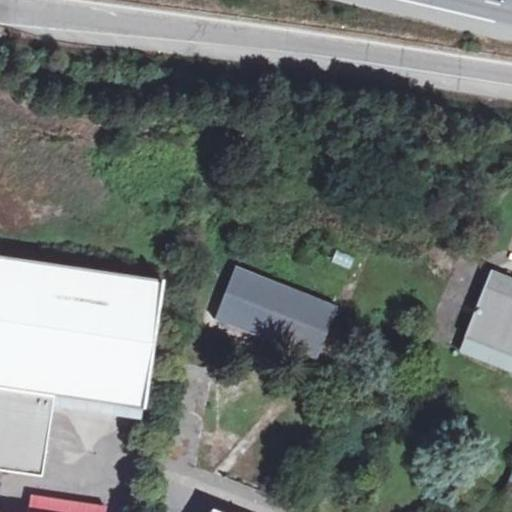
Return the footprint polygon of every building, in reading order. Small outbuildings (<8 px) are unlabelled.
[(162,282),(0,256),(0,470),(39,477),(43,450),(34,449),(40,412),(49,414),(52,397),(142,410),(162,282)] [(233,265),(212,317),(317,358),(338,306),(233,265)] [(511,280),(489,272),(464,335),(469,337),(511,353),(511,280)] [(511,511),(511,353),(469,337),(463,352),(511,370),(511,466),(493,511),(511,511)] [(107,511),(108,505),(31,493),(28,511),(107,511)]
